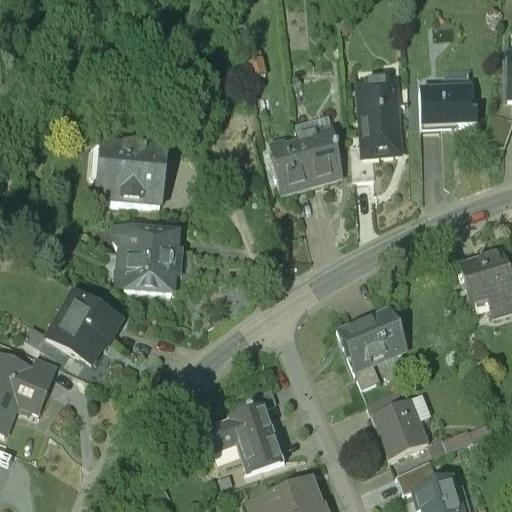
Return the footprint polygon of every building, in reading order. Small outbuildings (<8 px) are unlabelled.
[(391,89),(355,92),(359,138),(361,161),(372,160),(398,158),(391,89)] [(470,97),(419,99),(421,132),(477,129),(476,119),(471,119),(470,97)] [(511,126),(487,118),(484,150),(501,152),(511,126)] [(361,161),(359,138),(347,139),(352,182),(374,180),(372,160),(361,161)] [(331,141),(314,146),(314,149),(298,153),(308,191),(340,182),(337,172),(339,171),(331,141)] [(166,151),(102,145),(102,146),(102,149),(108,149),(106,172),(99,176),(99,179),(97,201),(161,207),(163,181),(158,180),(160,154),(166,154),(166,151)] [(102,146),(97,146),(92,150),(90,173),(94,178),(99,179),(99,176),(106,172),(108,149),(102,149),(102,146)] [(308,191),(298,153),(284,157),(283,154),(270,157),(273,170),(272,170),(275,184),(277,184),(280,198),(308,191)] [(122,246),(128,250),(124,288),(171,293),(177,233),(114,227),(114,234),(117,241),(122,246)] [(511,302),(499,256),(475,263),(476,266),(459,271),(472,319),(490,314),(491,320),(511,314),(511,302)] [(89,371),(106,343),(109,345),(122,323),(68,293),(39,342),(89,371)] [(383,315),(355,327),(350,324),(335,331),(354,375),(355,375),(371,368),(372,368),(369,360),(397,348),(383,315)] [(16,414),(37,422),(50,382),(0,362),(0,440),(6,443),(16,414)] [(55,371),(35,363),(30,375),(50,382),(55,371)] [(371,368),(355,375),(361,389),(377,382),(371,368)] [(270,390),(246,398),(251,411),(251,410),(252,411),(263,408),(275,404),(270,390)] [(395,392),(366,404),(372,418),(402,407),(395,392)] [(372,418),(370,419),(387,463),(426,448),(409,404),(402,407),(372,418)] [(251,411),(245,413),(245,414),(227,420),(227,422),(204,430),(211,450),(237,442),(248,474),(282,463),(263,408),(252,411),(251,410),(251,411)] [(439,443),(426,448),(433,463),(490,438),(493,436),(490,427),(441,446),(439,443)] [(428,466),(394,479),(403,498),(412,495),(437,487),(428,466)] [(308,481),(247,504),(249,511),(322,511),(320,508),(319,508),(308,481)] [(437,487),(412,495),(417,511),(419,511),(421,511),(465,511),(464,505),(456,507),(448,483),(437,487)]
